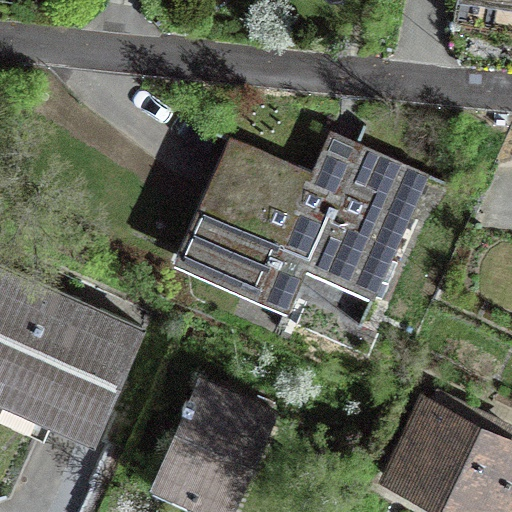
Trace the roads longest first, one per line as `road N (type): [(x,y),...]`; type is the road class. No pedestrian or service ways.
road 1 (residential): [(112,61),(511,103)]
road 2 (residential): [(188,157),(124,114),(112,61)]
